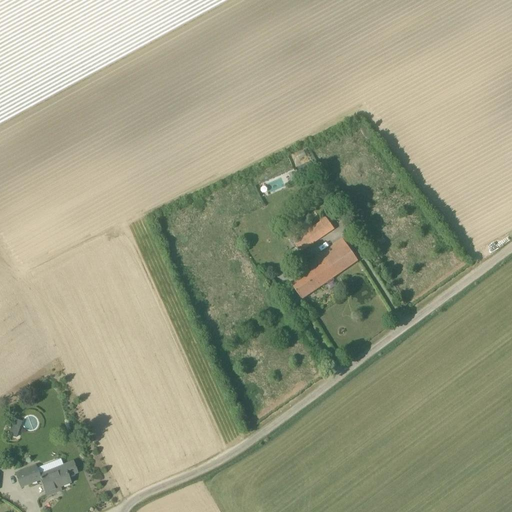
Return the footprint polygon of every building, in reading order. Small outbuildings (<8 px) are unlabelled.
[(295,172),(289,174),(292,181),(298,178),(295,172)] [(301,252),(335,229),(327,217),(313,226),(293,240),(301,252)] [(302,300),(358,261),(342,238),(306,263),(311,270),(291,284),(302,300)] [(274,281),(272,278),(273,277),(268,270),(260,275),(265,282),(267,281),(276,296),(278,294),(277,293),(279,292),(277,290),(279,289),(278,288),(279,287),(274,280),(274,281)] [(17,438),(22,420),(12,418),(8,436),(17,438)] [(68,477),(77,473),(72,462),(38,476),(34,467),(15,475),(20,488),(40,480),(46,497),(56,493),(55,489),(70,484),(68,477)]
